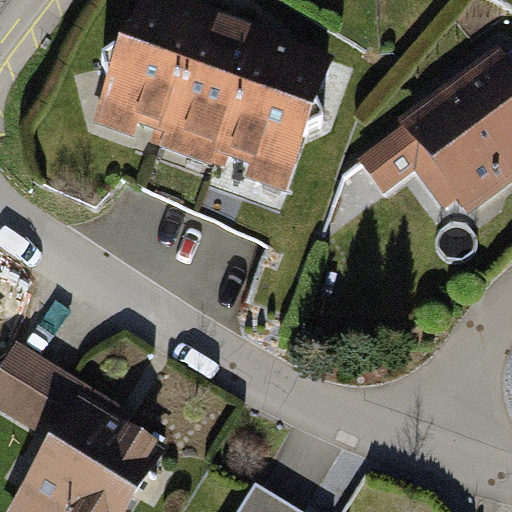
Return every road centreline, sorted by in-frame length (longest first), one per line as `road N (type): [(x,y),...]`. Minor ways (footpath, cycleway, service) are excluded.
road 1 (residential): [(434,454),(307,401),(172,325),(0,209)]
road 2 (residential): [(434,454),(492,325),(511,307)]
